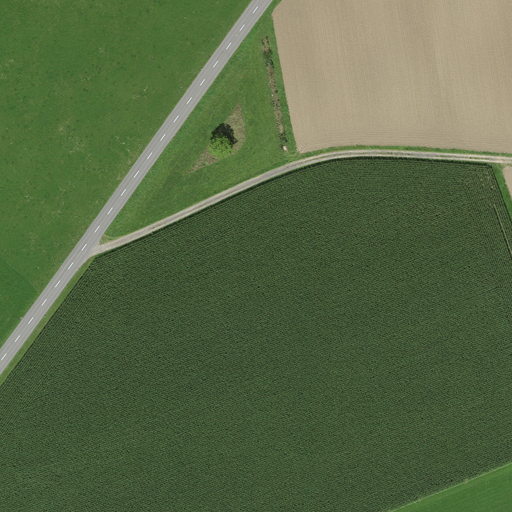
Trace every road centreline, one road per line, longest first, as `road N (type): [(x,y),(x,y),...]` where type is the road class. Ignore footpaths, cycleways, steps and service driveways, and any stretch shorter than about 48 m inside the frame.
road 1 (tertiary): [(263,0),(0,362)]
road 2 (track): [(81,252),(313,162),(511,162)]
